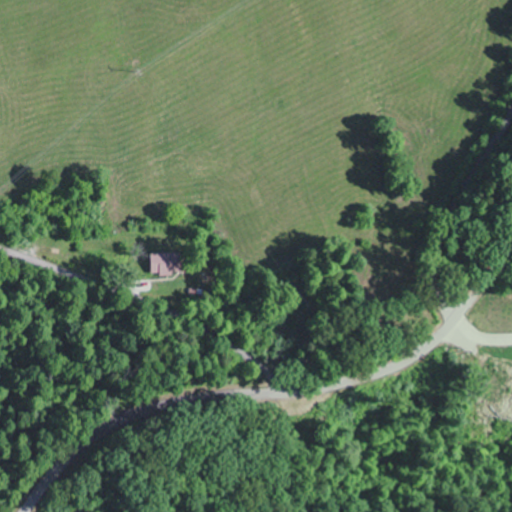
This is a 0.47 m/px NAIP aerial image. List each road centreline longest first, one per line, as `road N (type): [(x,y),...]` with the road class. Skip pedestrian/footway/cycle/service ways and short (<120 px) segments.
road 1 (residential): [(25,511),(75,448),(140,407),(302,389),(368,374),(417,348),(511,252)]
road 2 (residential): [(280,389),(233,350),(136,293),(0,250)]
road 3 (residential): [(452,319),(436,293),(434,256),(511,101)]
